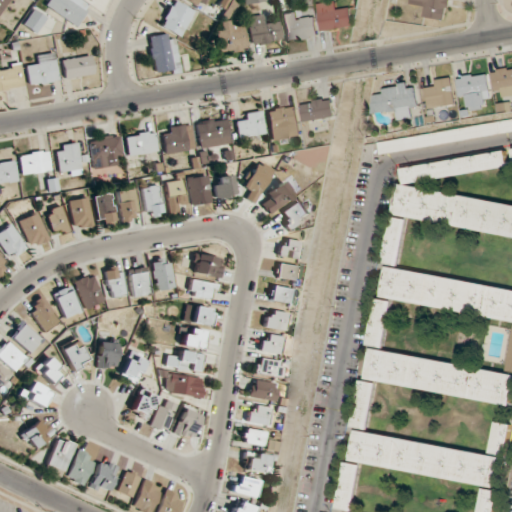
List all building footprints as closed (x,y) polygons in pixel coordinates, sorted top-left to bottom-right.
[(0,0),(0,12),(8,0),(0,0)] [(75,28),(89,7),(79,0),(48,0),(44,6),(75,28)] [(194,12),(174,0),(173,0),(158,25),(178,37),(194,12)] [(206,0),(187,0),(201,8),(206,0)] [(234,0),(221,0),(221,17),(234,17),(234,0)] [(420,0),(427,1),(424,17),(445,21),(449,0),(420,0)] [(352,27),(349,9),(338,10),(336,1),(317,4),(321,31),(352,27)] [(34,34),(45,17),(32,9),(21,25),(34,34)] [(296,20),(295,12),(282,14),(287,41),(317,36),(314,17),(296,20)] [(279,22),(267,24),(267,15),(247,17),(250,45),(281,41),(279,22)] [(214,23),(220,54),(246,49),(242,25),(232,27),(231,20),(214,23)] [(173,38),(167,39),(165,33),(146,37),(154,75),(180,70),(173,38)] [(27,85),(57,82),(54,53),(34,55),(35,66),(25,67),(27,85)] [(61,59),(64,79),(93,75),(90,56),(61,59)] [(0,91),(24,86),(19,64),(0,67),(0,91)] [(511,95),(511,68),(493,69),(494,96),(511,95)] [(456,77),(460,102),(468,100),(470,110),(491,107),(486,73),(456,77)] [(455,105),(451,77),(434,80),(435,88),(425,89),(428,108),(455,105)] [(373,95),(374,112),(396,111),(397,119),(411,118),(410,107),(417,107),(416,84),(383,86),(383,94),(373,95)] [(301,103),(305,122),(334,117),(331,98),(301,103)] [(266,109),(269,140),(300,136),(297,105),(266,109)] [(237,140),(264,137),(261,111),(244,113),(245,121),(235,123),(237,140)] [(195,122),(198,148),(229,144),(226,119),(195,122)] [(161,128),(164,153),(193,150),(190,125),(161,128)] [(379,143),(381,153),(469,139),(467,128),(379,143)] [(155,154),(155,133),(126,133),(126,154),(155,154)] [(88,140),(92,169),(122,164),(117,135),(88,140)] [(58,176),(80,175),(79,144),(56,145),(58,176)] [(18,155),(22,175),(50,171),(47,150),(18,155)] [(239,184),(247,190),(242,196),(249,202),(272,173),(258,161),(239,184)] [(0,163),(0,183),(16,182),(16,162),(0,163)] [(210,203),(205,175),(185,178),(191,206),(210,203)] [(211,177),(213,200),(233,198),(230,175),(211,177)] [(165,213),(178,213),(178,204),(184,204),(184,180),(165,180),(165,213)] [(291,196),(282,182),(256,199),(266,214),(291,196)] [(145,216),(162,213),(157,184),(140,187),(145,216)] [(115,192),(121,223),(139,219),(134,188),(115,192)] [(94,195),(98,226),(114,224),(111,193),(94,195)] [(73,229),(92,226),(87,197),(68,200),(73,229)] [(276,217),(288,231),(309,211),(297,198),(276,217)] [(43,213),(55,237),(69,229),(57,206),(43,213)] [(16,221),(30,247),(48,238),(34,211),(16,221)] [(408,220),(393,217),(384,263),(399,266),(408,220)] [(0,230),(0,246),(9,260),(25,248),(9,224),(0,230)] [(299,243),(280,238),(275,256),(294,261),(299,243)] [(217,279),(221,259),(195,253),(190,273),(217,279)] [(0,273),(9,265),(0,256),(0,273)] [(154,291),(173,289),(170,258),(151,260),(154,291)] [(273,278),(293,282),(296,267),(276,263),(273,278)] [(126,295),(119,266),(103,270),(109,299),(126,295)] [(151,293),(145,266),(126,270),(132,297),(151,293)] [(511,319),(511,335),(506,370),(511,371),(511,288),(387,268),(382,299),(511,319)] [(72,281),(83,308),(102,300),(90,273),(72,281)] [(212,301),(216,284),(190,278),(187,296),(212,301)] [(51,293),(63,319),(79,312),(67,286),(51,293)] [(290,289),(271,286),(268,300),(287,304),(290,289)] [(42,332),(58,322),(42,296),(25,307),(42,332)] [(511,402),(511,371),(384,352),(392,301),(376,299),(369,346),(372,346),(366,382),(511,404),(511,402)] [(187,321),(206,328),(212,311),(193,304),(187,321)] [(281,332),(285,314),(266,309),(262,327),(281,332)] [(42,341),(22,321),(8,334),(28,354),(42,341)] [(203,350),(206,331),(179,326),(175,345),(203,350)] [(279,336),(260,334),(258,353),(277,355),(279,336)] [(0,341),(0,360),(14,372),(25,358),(2,339),(0,341)] [(59,349),(70,370),(89,361),(78,339),(59,349)] [(95,368),(114,369),(115,340),(96,339),(95,368)] [(176,359),(167,356),(164,364),(195,374),(201,356),(180,349),(176,359)] [(144,361),(128,354),(118,376),(135,383),(144,361)] [(64,371),(48,355),(34,369),(50,385),(64,371)] [(281,362),(256,357),(253,374),(278,379),(281,362)] [(0,384),(9,375),(0,366),(0,384)] [(205,382),(166,371),(160,393),(199,404),(205,382)] [(19,396),(41,408),(50,390),(27,379),(19,396)] [(272,402),(275,384),(250,379),(247,397),(272,402)] [(370,429),(376,383),(361,381),(355,427),(370,429)] [(124,413),(144,421),(155,394),(135,386),(124,413)] [(148,426),(163,432),(175,404),(159,398),(148,426)] [(264,427),(268,408),(248,403),(244,423),(264,427)] [(198,414),(179,409),(171,433),(190,439),(198,414)] [(53,430),(39,417),(20,436),(33,450),(53,430)] [(511,432),(511,424),(497,422),(491,452),(507,455),(511,432)] [(240,442),(259,448),(263,433),(244,427),(240,442)] [(484,484),(479,511),(496,511),(500,490),(496,489),(501,455),(356,432),(351,463),(484,484)] [(58,478),(75,445),(58,436),(41,470),(58,478)] [(64,480),(83,486),(93,455),(75,449),(64,480)] [(270,456),(244,451),(240,471),(266,475),(270,456)] [(106,494),(116,466),(97,459),(87,487),(106,494)] [(138,476),(123,470),(115,492),(130,497),(138,476)] [(252,499),(258,481),(236,474),(230,492),(252,499)] [(135,511),(150,511),(159,485),(140,479),(130,510),(135,511)] [(152,511),(174,511),(182,499),(165,489),(152,511)] [(249,511),(251,506),(233,500),(228,511),(249,511)]
